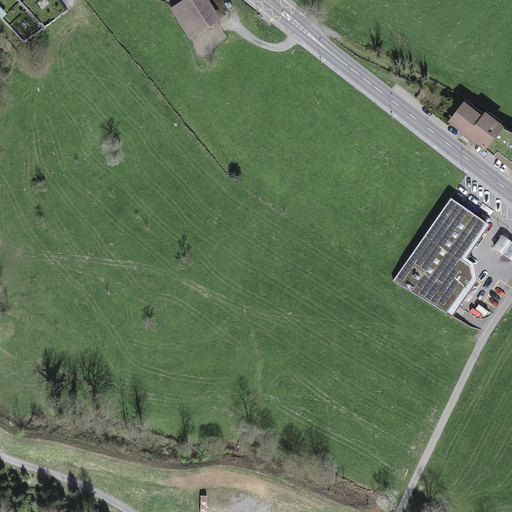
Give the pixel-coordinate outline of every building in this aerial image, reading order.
[(217,19),(204,0),(186,0),(172,9),(190,36),(217,19)] [(449,121),(453,123),(467,106),(481,116),(483,113),(466,99),(449,121)] [(475,143),(477,142),(485,149),(502,127),(485,114),(482,118),(481,116),(467,106),(453,123),(463,132),(463,134),(470,139),(475,143)] [(511,132),(502,127),(485,149),(495,156),(498,152),(511,163),(511,132)] [(461,259),(487,223),(451,198),(393,281),(447,313),(454,304),(472,278),(470,265),(461,259)] [(494,247),(511,259),(511,242),(502,236),(494,247)]
